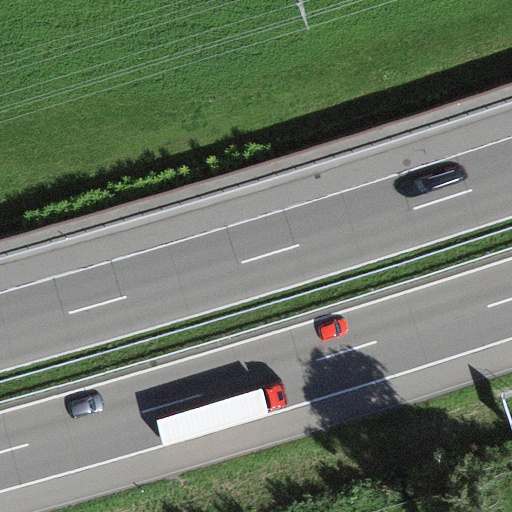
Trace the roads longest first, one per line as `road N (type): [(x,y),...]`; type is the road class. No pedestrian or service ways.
road 1 (motorway): [(511,177),(0,333)]
road 2 (motorway): [(0,455),(511,302)]
